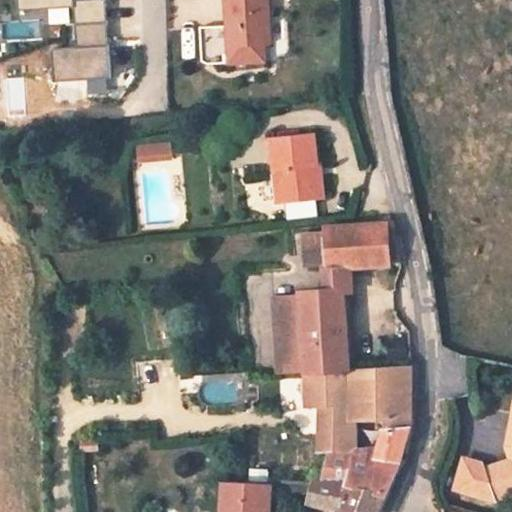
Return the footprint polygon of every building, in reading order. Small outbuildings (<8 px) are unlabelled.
[(81,8),(80,0),(22,0),(24,11),(81,8)] [(111,0),(92,0),(80,1),(83,47),(59,48),(61,82),(116,79),(111,0)] [(262,0),(219,0),(219,39),(262,39),(262,0)] [(266,140),(271,205),(320,201),(317,166),(313,166),(311,136),(266,140)] [(139,142),(140,159),(175,156),(173,139),(139,142)] [(312,294),(297,295),(274,297),(279,371),(283,371),(341,368),(341,365),(336,291),(346,291),(344,264),(384,261),(381,223),(317,228),(320,266),(309,266),(312,294)] [(302,415),(315,415),(311,445),(322,447),(360,454),(360,448),(347,444),(346,409),(374,407),(374,457),(391,461),(402,431),(403,363),(341,365),(341,368),(283,371),(284,411),(301,409),(302,415)] [(511,389),(509,389),(498,445),(503,458),(478,466),(488,494),(511,486),(511,389)] [(292,440),(272,440),(272,463),(291,463),(292,440)] [(305,440),(292,440),(291,463),(305,463),(305,440)] [(303,500),(356,511),(371,511),(391,461),(374,457),(360,454),(322,447),(313,476),(306,474),(305,480),(303,500)] [(243,478),(216,477),(215,511),(262,511),(262,481),(243,478)]
